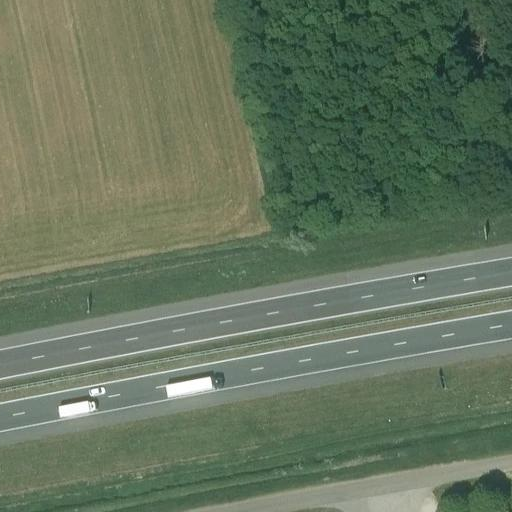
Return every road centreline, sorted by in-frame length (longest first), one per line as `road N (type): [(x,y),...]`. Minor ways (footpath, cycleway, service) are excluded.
road 1 (motorway): [(511,272),(0,368)]
road 2 (motorway): [(0,421),(511,326)]
road 3 (unclassified): [(511,463),(239,511)]
